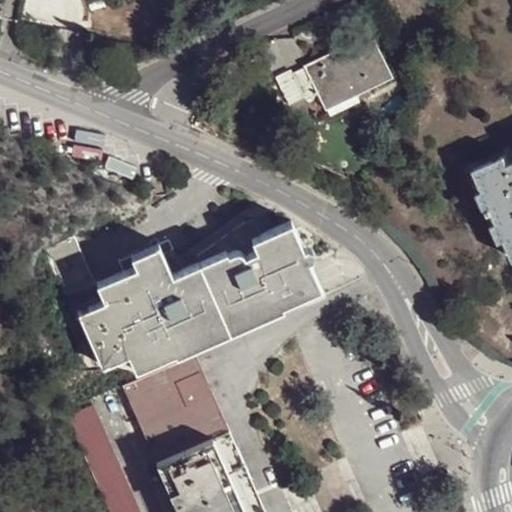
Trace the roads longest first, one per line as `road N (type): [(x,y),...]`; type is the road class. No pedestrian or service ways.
road 1 (residential): [(104,113),(250,175),(357,235),(393,276),(456,392),(498,423)]
road 2 (residential): [(316,0),(213,46),(104,113)]
